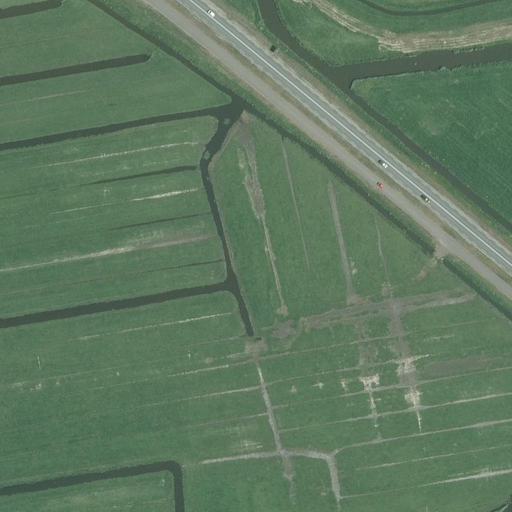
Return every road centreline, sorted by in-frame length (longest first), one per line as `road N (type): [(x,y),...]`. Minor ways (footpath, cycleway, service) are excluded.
road 1 (unclassified): [(153,0),(511,293)]
road 2 (primary): [(511,266),(189,0)]
